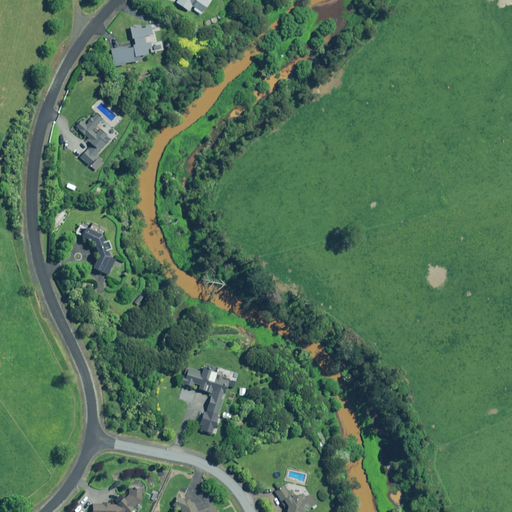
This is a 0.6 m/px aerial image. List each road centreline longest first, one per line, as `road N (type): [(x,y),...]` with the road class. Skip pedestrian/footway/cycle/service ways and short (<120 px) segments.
road 1 (residential): [(89,438),(84,373),(37,260),(32,180),(54,87),(115,0)]
road 2 (residential): [(247,511),(205,466),(89,438)]
